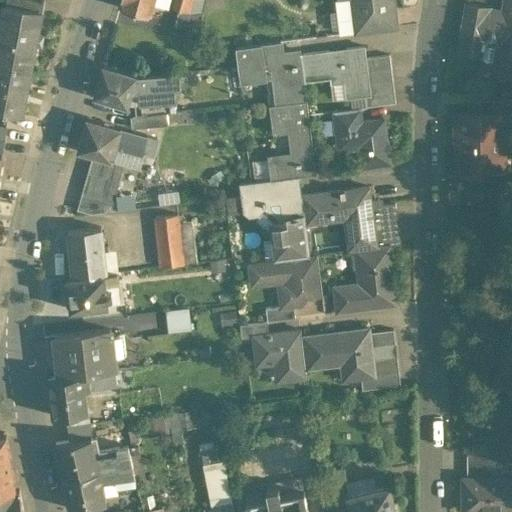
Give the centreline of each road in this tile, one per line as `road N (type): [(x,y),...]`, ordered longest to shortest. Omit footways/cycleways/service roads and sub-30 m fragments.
road 1 (residential): [(432,511),(433,98),(443,0)]
road 2 (residential): [(27,354),(34,251),(96,0)]
road 3 (residential): [(49,511),(27,354)]
